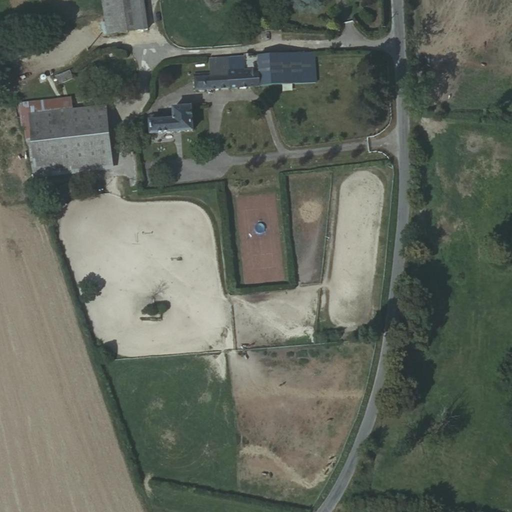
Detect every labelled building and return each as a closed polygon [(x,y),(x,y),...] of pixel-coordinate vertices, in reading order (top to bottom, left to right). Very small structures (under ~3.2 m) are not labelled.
[(125,0),(108,0),(97,2),(102,38),(130,34),(125,0)] [(125,0),(130,34),(143,32),(138,0),(125,0)] [(25,64),(25,50),(7,50),(7,64),(25,64)] [(284,53),(285,84),(309,82),(307,51),(284,53)] [(253,71),(255,87),(285,84),(284,53),(252,56),(253,71)] [(252,56),(236,57),(236,72),(253,71),(252,56)] [(236,72),(236,57),(223,59),(224,76),(217,76),(217,73),(195,74),(194,78),(190,79),(190,91),(255,87),(253,71),(236,72)] [(57,75),(60,82),(73,76),(70,70),(57,75)] [(23,98),(23,106),(23,109),(65,105),(64,94),(23,98)] [(19,122),(25,160),(32,159),(32,166),(94,159),(94,162),(107,161),(101,101),(65,105),(23,109),(23,106),(13,107),(14,123),(19,122)] [(152,120),(144,121),(146,134),(188,131),(186,107),(168,108),(168,113),(162,113),(162,118),(152,118),(152,120)]
